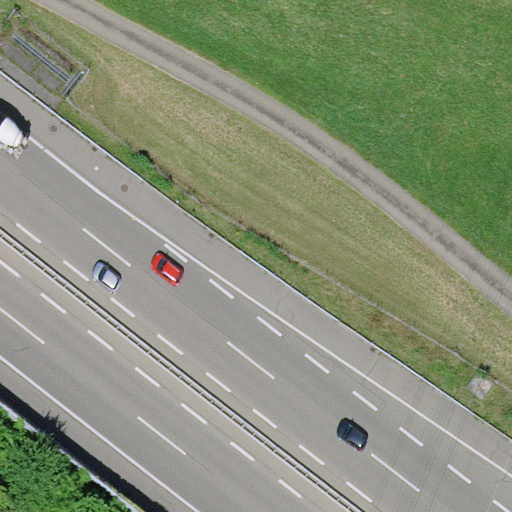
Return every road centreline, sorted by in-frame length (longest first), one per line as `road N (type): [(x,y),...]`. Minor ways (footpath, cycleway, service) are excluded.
road 1 (motorway): [(453,511),(0,160)]
road 2 (unclassified): [(64,0),(350,165),(511,296)]
road 3 (motorway): [(0,308),(262,511)]
